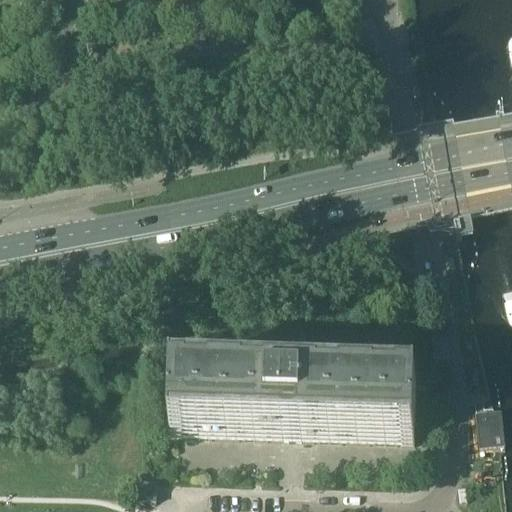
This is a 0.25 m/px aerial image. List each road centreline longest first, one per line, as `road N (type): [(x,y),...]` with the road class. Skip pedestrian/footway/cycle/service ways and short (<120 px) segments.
road 1 (secondary): [(0,279),(511,174)]
road 2 (secondary): [(511,146),(0,247)]
road 3 (residential): [(419,511),(442,505),(462,475),(463,384),(386,31)]
